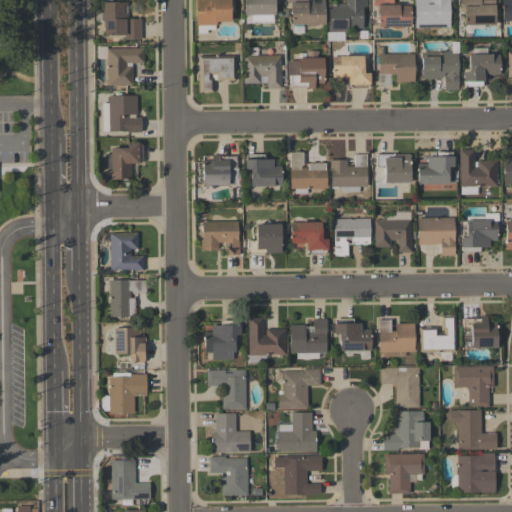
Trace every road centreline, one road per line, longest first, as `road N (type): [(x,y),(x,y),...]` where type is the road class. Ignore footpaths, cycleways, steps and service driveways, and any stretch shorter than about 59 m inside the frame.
road 1 (residential): [(180,511),(175,0)]
road 2 (residential): [(176,123),(511,119)]
road 3 (residential): [(178,287),(511,283)]
road 4 (secondary): [(81,226),(77,0)]
road 5 (secondary): [(83,440),(81,270)]
road 6 (secondary): [(53,220),(55,371)]
road 7 (secondary): [(49,0),(52,140)]
road 8 (residential): [(53,220),(177,211)]
